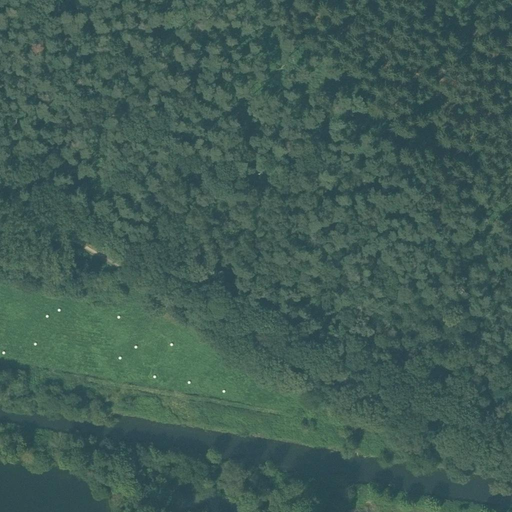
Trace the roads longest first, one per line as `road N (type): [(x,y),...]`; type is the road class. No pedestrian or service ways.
road 1 (track): [(0,197),(343,383),(511,438)]
road 2 (unknown): [(511,411),(344,372),(0,192)]
